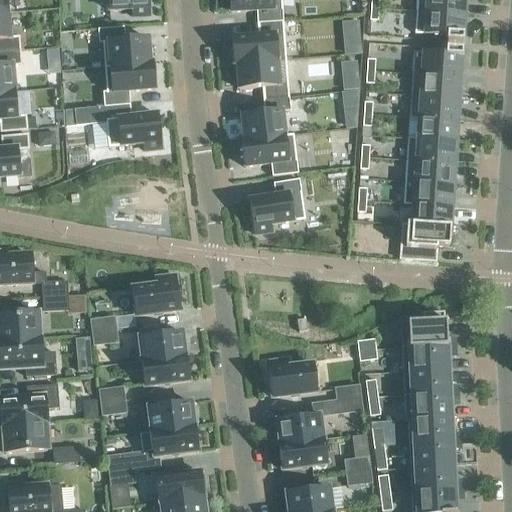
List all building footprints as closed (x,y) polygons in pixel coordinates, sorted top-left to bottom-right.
[(107,0),(108,13),(129,12),(131,12),(131,19),(149,18),(147,0),(107,0)] [(228,0),(229,14),(255,13),(256,26),(282,24),(280,0),(228,0)] [(370,0),(370,10),(378,11),(378,0),(370,0)] [(416,0),(415,13),(463,16),(464,0),(416,0)] [(378,11),(370,10),(369,22),(377,23),(378,11)] [(463,16),(415,13),(414,36),(446,38),(445,43),(461,44),(463,16)] [(0,54),(19,53),(18,39),(9,40),(7,15),(7,14),(0,14),(0,54)] [(276,63),(285,62),(282,24),(256,26),(257,38),(231,40),(233,66),(276,63)] [(103,69),(152,65),(149,65),(147,40),(124,42),(123,29),(97,31),(98,45),(102,45),(103,69)] [(413,54),(411,76),(459,80),(461,52),(445,51),(445,56),(413,54)] [(0,94),(14,93),(14,92),(13,92),(11,68),(20,67),(19,53),(0,54),(0,94)] [(366,61),(365,73),(374,74),(375,62),(366,61)] [(262,102),(288,100),(287,86),(278,87),(276,63),(233,66),(233,67),(236,67),(236,71),(234,71),(235,88),(238,88),(238,92),(261,90),(262,102)] [(154,91),(152,65),(103,69),(105,94),(102,94),(103,108),(129,106),(128,93),(154,91)] [(374,74),(365,73),(365,85),(373,86),(374,74)] [(411,76),(410,98),(458,101),(459,80),(411,76)] [(356,77),(341,79),(342,92),(358,91),(356,77)] [(14,93),(0,94),(0,134),(26,132),(25,118),(16,119),(14,93)] [(358,93),(340,95),(342,108),(357,106),(358,93)] [(408,120),(418,121),(418,120),(456,123),(458,101),(410,98),(408,120)] [(290,113),(288,100),(262,102),(264,115),(240,117),(243,142),(240,142),(240,143),(284,138),(284,137),(281,114),(290,113)] [(363,104),(363,116),(371,117),(372,105),(363,104)] [(129,106),(103,109),(108,150),(142,146),(142,153),(160,151),(157,116),(130,119),(129,106)] [(371,117),(363,116),(362,128),(370,129),(371,117)] [(418,121),(416,141),(416,142),(455,144),(456,123),(418,120),(418,121)] [(54,135),(37,135),(37,148),(54,147),(54,135)] [(284,138),(240,143),(243,169),(270,166),(271,178),(297,175),(292,136),(284,137),(284,138)] [(27,151),(26,137),(0,139),(1,151),(0,151),(0,179),(19,178),(17,152),(27,151)] [(407,140),(405,163),(453,166),(455,144),(416,142),(416,141),(407,140)] [(361,147),(360,159),(368,160),(369,148),(361,147)] [(368,160),(360,159),(359,171),(367,172),(368,160)] [(405,163),(404,184),(452,187),(453,166),(405,163)] [(298,181),(272,185),(274,198),(248,202),(253,237),(271,234),(270,227),(304,222),(298,181)] [(402,206),(412,207),(412,206),(450,209),(452,187),(404,184),(402,206)] [(358,190),(357,202),(365,203),(366,191),(358,190)] [(365,203),(357,202),(356,214),(364,215),(365,203)] [(412,207),(411,227),(411,228),(449,230),(450,209),(412,206),(412,207)] [(411,228),(411,227),(401,226),(399,261),(435,264),(436,249),(448,249),(449,230),(411,228)] [(0,287),(41,285),(45,285),(44,275),(32,275),(31,258),(6,259),(6,253),(0,253),(0,287)] [(174,278),(155,280),(156,287),(130,291),(134,319),(139,318),(179,313),(174,278)] [(41,285),(42,300),(67,298),(66,284),(45,285),(41,285)] [(67,298),(42,300),(42,314),(67,312),(67,298)] [(0,342),(38,340),(36,314),(0,316),(0,342)] [(399,326),(401,350),(446,348),(445,324),(443,324),(443,315),(421,316),(422,324),(399,326)] [(89,323),(90,335),(114,332),(113,320),(89,323)] [(114,332),(90,335),(92,347),(116,344),(114,332)] [(140,364),(140,365),(185,359),(185,358),(183,358),(183,354),(185,354),(183,337),(181,338),(180,334),(141,339),(138,340),(141,363),(140,364)] [(40,340),(38,340),(0,342),(0,368),(24,367),(25,379),(55,377),(53,355),(41,355),(40,340)] [(356,343),(357,354),(375,352),(375,351),(372,351),(371,342),(374,342),(374,341),(356,343)] [(401,350),(402,374),(447,372),(446,348),(401,350)] [(375,352),(357,354),(359,364),(376,362),(376,361),(373,362),(372,352),(375,352)] [(185,359),(140,365),(143,389),(148,389),(188,384),(185,359)] [(287,370),(286,362),(266,365),(271,400),(316,395),(312,366),(287,370)] [(402,374),(403,398),(448,396),(447,372),(402,374)] [(364,383),(366,401),(377,400),(375,382),(374,382),(374,385),(365,386),(365,383),(364,383)] [(0,426),(0,430),(3,429),(44,426),(47,426),(45,411),(57,410),(56,387),(26,390),(27,402),(0,403),(0,426)] [(335,391),(336,403),(360,400),(359,388),(335,391)] [(97,393),(99,405),(123,402),(121,390),(97,393)] [(404,423),(407,423),(407,422),(450,420),(448,396),(403,398),(404,423)] [(360,400),(336,403),(338,416),(362,413),(360,400)] [(377,400),(366,401),(369,419),(369,416),(378,414),(379,417),(377,400)] [(96,402),(82,403),(83,421),(97,420),(96,402)] [(123,402),(99,405),(100,418),(124,415),(123,402)] [(149,434),(149,435),(194,429),(194,428),(193,428),(192,424),(195,424),(192,408),(190,408),(189,404),(151,409),(147,410),(150,434),(149,434)] [(278,447),(278,448),(323,442),(323,441),(321,441),(318,417),(276,423),(276,427),(274,427),(276,443),(278,443),(279,447),(278,447)] [(407,423),(408,446),(451,444),(450,420),(407,422),(407,423)] [(44,426),(3,429),(3,432),(0,432),(1,444),(4,444),(5,456),(46,453),(44,426)] [(194,429),(149,435),(152,460),(162,459),(197,454),(194,429)] [(370,431),(373,449),(383,447),(381,430),(380,430),(381,433),(371,434),(371,431),(370,431)] [(365,437),(351,439),(354,462),(368,460),(365,437)] [(323,442),(278,448),(281,473),(326,467),(323,442)] [(408,446),(409,470),(452,468),(451,444),(408,446)] [(383,447),(373,449),(375,466),(375,463),(384,462),(385,465),(383,447)] [(52,452),(53,466),(78,464),(77,449),(52,452)] [(105,460),(107,474),(131,471),(129,457),(105,460)] [(344,463),(346,475),(370,472),(368,460),(354,462),(344,463)] [(409,470),(410,494),(453,492),(452,468),(409,470)] [(131,471),(107,474),(109,488),(133,485),(131,471)] [(370,472),(346,475),(347,488),(371,484),(370,472)] [(155,480),(158,505),(203,499),(200,475),(164,479),(155,480)] [(376,479),(379,496),(389,495),(387,478),(386,478),(387,481),(377,482),(377,479),(376,479)] [(7,511),(61,511),(59,487),(22,491),(22,485),(5,487),(6,497),(4,497),(5,509),(7,509),(7,511)] [(330,511),(328,489),(285,495),(286,499),(283,499),(284,511),(330,511)] [(454,511),(453,492),(410,494),(411,511),(454,511)] [(391,511),(389,495),(379,496),(380,511),(381,511),(390,510),(390,511),(391,511)] [(203,499),(158,505),(158,506),(159,506),(160,511),(205,511),(205,504),(202,504),(202,501),(203,500),(203,499)]
